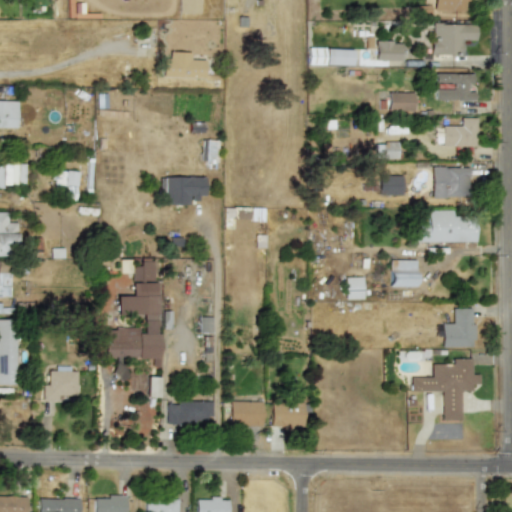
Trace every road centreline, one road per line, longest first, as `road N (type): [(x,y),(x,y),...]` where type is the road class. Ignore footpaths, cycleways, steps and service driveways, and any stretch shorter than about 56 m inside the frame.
road 1 (tertiary): [(0,462),(511,465)]
road 2 (residential): [(509,465),(511,210)]
